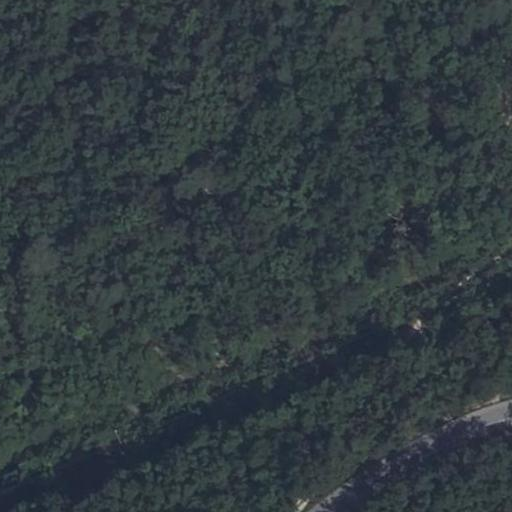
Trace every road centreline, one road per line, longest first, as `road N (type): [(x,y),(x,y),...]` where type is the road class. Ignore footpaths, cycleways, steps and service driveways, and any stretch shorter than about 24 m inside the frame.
road 1 (track): [(511,247),(452,283),(306,473),(297,511)]
road 2 (secondary): [(511,407),(389,467),(325,511)]
